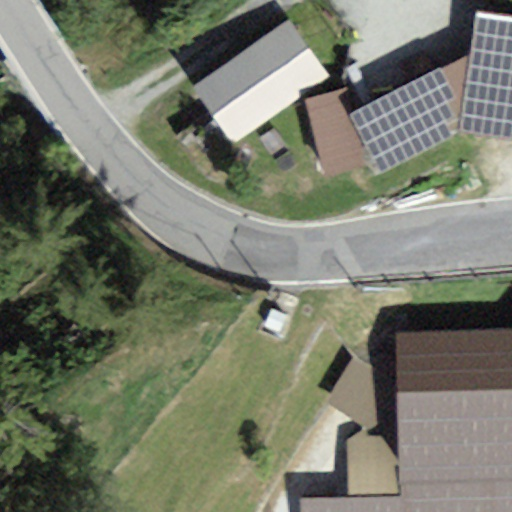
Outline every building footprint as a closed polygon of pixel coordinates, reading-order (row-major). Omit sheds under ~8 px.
[(463,131),(511,137),(511,22),(478,17),(473,55),(463,131)] [(195,88),(235,146),(327,77),(287,18),(195,88)] [(374,175),(463,131),(473,55),(356,111),(347,89),(305,103),(326,180),(369,166),(374,175)] [(511,331),(394,335),(395,383),(396,431),(396,439),(398,484),(511,480),(511,331)] [(363,428),(396,431),(395,383),(386,380),(354,360),(327,403),(363,428)] [(396,439),(346,441),(349,499),(399,496),(398,484),(396,439)] [(511,511),(511,480),(398,484),(399,496),(349,499),(297,499),(297,511),(511,511)]
